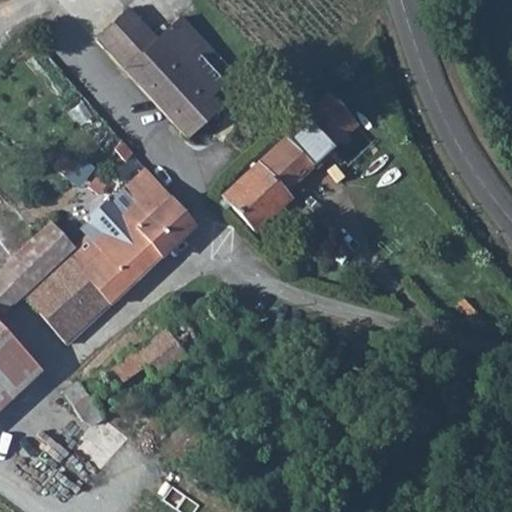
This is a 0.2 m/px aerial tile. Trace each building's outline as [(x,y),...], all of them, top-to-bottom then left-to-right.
[(148,36),(121,9),(90,40),(184,135),(215,104),(204,94),(148,36)] [(148,36),(204,94),(227,70),(172,13),(148,36)] [(346,127),(319,100),(298,120),(326,148),(346,127)] [(265,156),(291,182),(304,167),(279,141),(265,156)] [(66,149),(63,155),(75,163),(78,158),(66,149)] [(63,155),(47,177),(59,185),(75,163),(63,155)] [(282,202),(276,196),(291,182),(265,156),(223,196),(253,227),(282,202)] [(70,256),(66,259),(80,273),(99,257),(126,282),(190,223),(139,167),(103,199),(112,208),(104,215),(113,226),(94,243),(91,239),(70,256)] [(106,184),(94,176),(85,188),(97,196),(106,184)] [(66,259),(70,256),(44,226),(0,269),(0,272),(24,299),(66,259)] [(24,299),(62,342),(126,282),(99,257),(80,273),(66,259),(24,299)] [(0,272),(0,311),(5,317),(24,299),(0,272)] [(110,374),(132,401),(234,312),(218,290),(183,314),(172,302),(141,330),(153,343),(141,354),(137,350),(110,374)] [(0,400),(35,368),(0,332),(0,400)] [(110,374),(95,384),(117,412),(132,401),(110,374)] [(102,425),(117,412),(95,384),(79,398),(102,425)] [(86,435),(102,425),(79,398),(63,411),(71,421),(86,435)]
